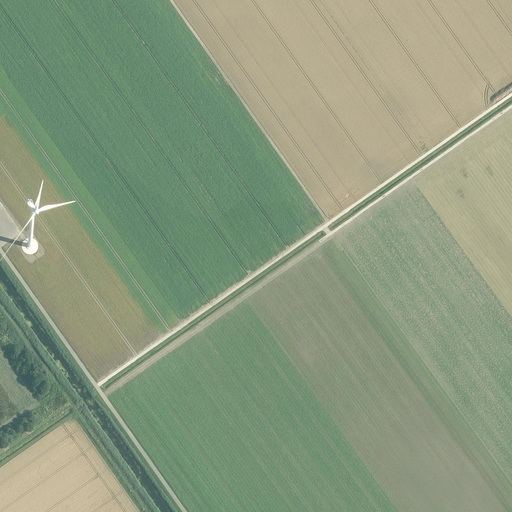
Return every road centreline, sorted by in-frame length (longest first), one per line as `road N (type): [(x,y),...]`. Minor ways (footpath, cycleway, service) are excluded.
road 1 (track): [(96,386),(511,94)]
road 2 (track): [(511,106),(319,241)]
